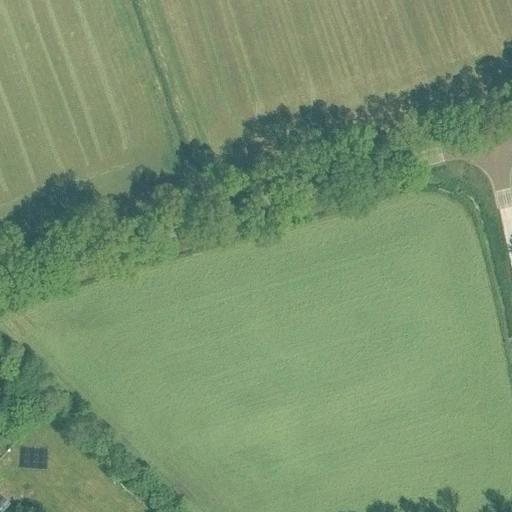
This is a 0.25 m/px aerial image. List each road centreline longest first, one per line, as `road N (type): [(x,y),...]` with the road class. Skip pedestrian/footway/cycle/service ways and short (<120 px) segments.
road 1 (tertiary): [(0,280),(490,141)]
road 2 (track): [(149,0),(222,217)]
